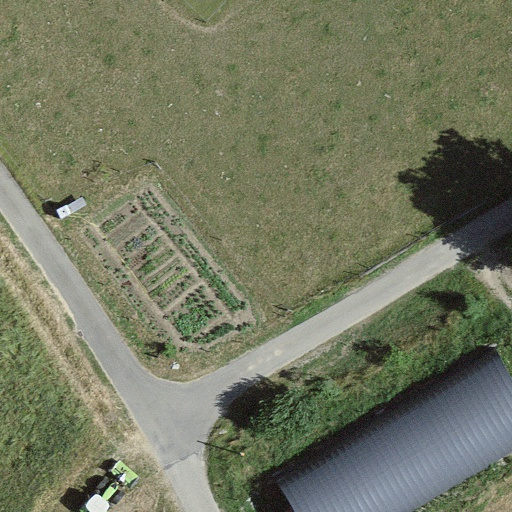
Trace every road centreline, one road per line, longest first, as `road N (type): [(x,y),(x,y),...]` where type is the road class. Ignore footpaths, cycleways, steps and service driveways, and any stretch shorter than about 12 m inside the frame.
road 1 (residential): [(511,214),(159,425)]
road 2 (unclassified): [(0,184),(159,425)]
